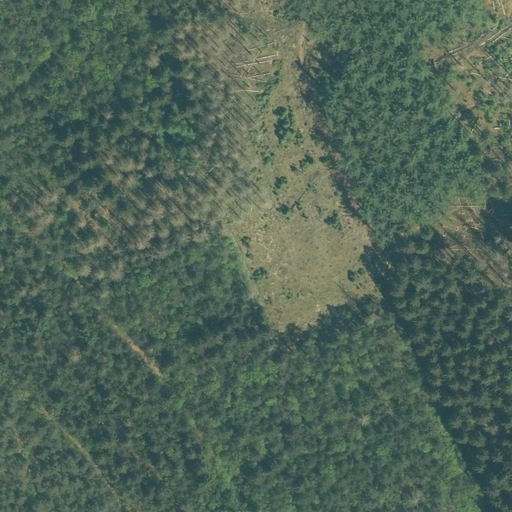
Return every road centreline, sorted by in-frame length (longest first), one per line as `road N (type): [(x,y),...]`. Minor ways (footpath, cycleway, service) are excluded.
road 1 (track): [(246,511),(162,378),(116,321),(20,229),(0,197)]
road 2 (track): [(110,0),(0,98)]
